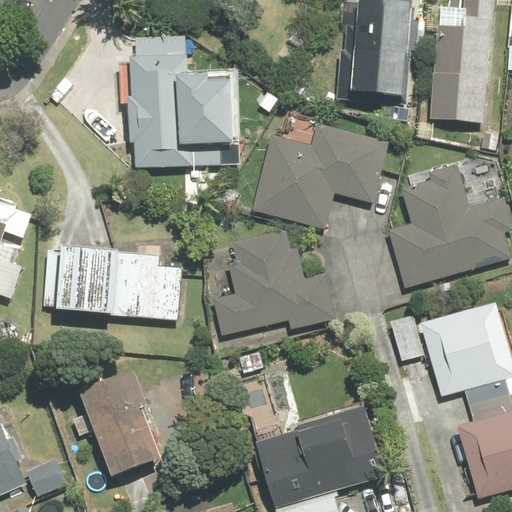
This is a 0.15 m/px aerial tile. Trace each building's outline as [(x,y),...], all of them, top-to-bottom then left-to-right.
[(412,0),(379,0),(379,8),(356,6),(349,99),(405,103),(412,0)] [(492,0),(463,0),(462,24),(459,23),(458,33),(434,31),(427,125),(483,129),(492,0)] [(122,65),(127,174),(223,170),(222,154),(236,153),(232,83),(188,85),(185,40),(127,43),(128,64),(122,65)] [(324,233),(333,198),(371,207),(385,147),(314,129),(309,150),(268,140),(250,215),(324,233)] [(386,235),(403,292),(511,262),(503,237),(511,235),(501,202),(465,212),(454,170),(425,178),(427,186),(398,194),(408,229),(386,235)] [(0,247),(9,222),(0,218),(0,247)] [(226,269),(232,297),(210,303),(220,340),(286,324),(289,333),(334,322),(323,278),(302,283),(295,252),(285,254),(281,236),(230,247),(235,267),(226,269)] [(180,263),(46,254),(42,317),(176,326),(180,263)] [(511,374),(493,308),(417,329),(438,402),(462,396),(471,427),(454,432),(475,504),(511,493),(511,412),(504,384),(511,381),(511,374)] [(421,360),(411,321),(386,327),(396,366),(421,360)] [(72,400),(107,484),(161,462),(126,378),(72,400)] [(366,412),(249,449),(268,511),(279,511),(387,478),(366,412)] [(0,498),(27,488),(0,423),(0,498)]
